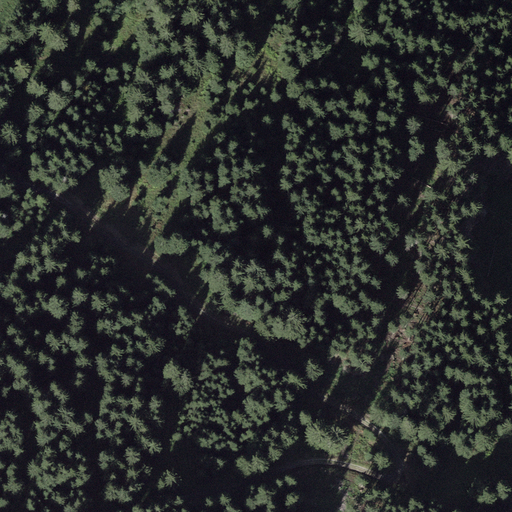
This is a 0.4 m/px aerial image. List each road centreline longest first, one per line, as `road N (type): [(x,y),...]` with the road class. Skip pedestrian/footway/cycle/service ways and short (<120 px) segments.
road 1 (track): [(0,163),(61,197),(158,269),(209,319),(260,344),(364,421),(389,444),(399,473)]
road 2 (track): [(399,473),(392,479),(333,461),(290,465),(249,483),(79,511)]
